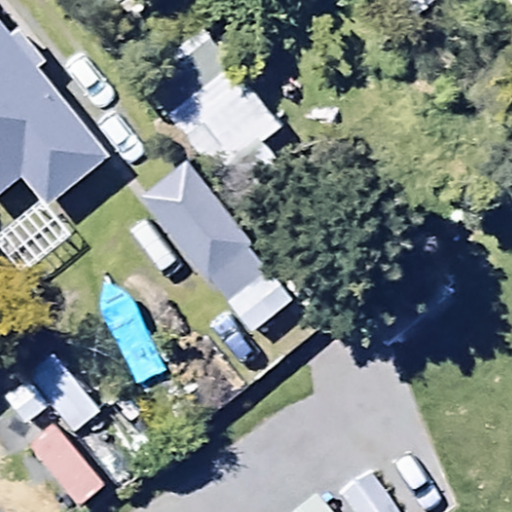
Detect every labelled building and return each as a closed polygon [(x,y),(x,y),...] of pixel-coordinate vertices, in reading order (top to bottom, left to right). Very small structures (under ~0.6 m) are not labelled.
[(137,0),(39,0),(69,45),(137,0)] [(32,236),(95,188),(107,203),(140,177),(103,128),(72,152),(28,95),(39,87),(10,50),(0,57),(0,210),(8,205),(32,236)] [(214,86),(185,53),(149,84),(178,117),(214,86)] [(188,135),(181,126),(160,143),(217,215),(263,178),(250,162),(262,152),(225,106),(188,135)] [(194,311),(241,275),(173,187),(127,222),(194,311)] [(126,234),(101,255),(165,332),(190,312),(126,234)] [(253,290),(214,323),(241,356),(281,323),(253,290)] [(232,412),(187,351),(153,377),(198,437),(232,412)] [(39,374),(12,397),(65,459),(92,435),(39,374)] [(420,448),(391,465),(419,511),(443,511),(454,506),(420,448)] [(366,511),(354,494),(327,511),(366,511)]
